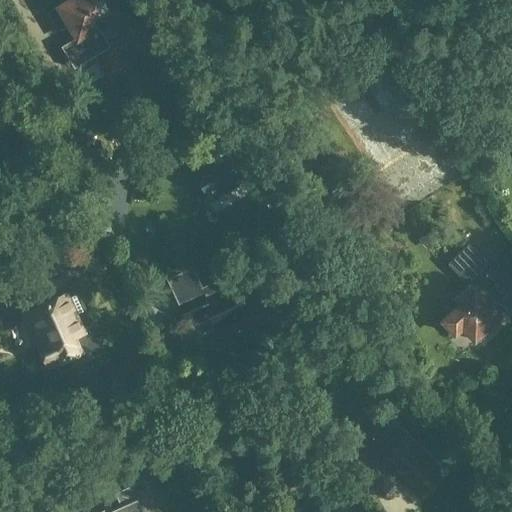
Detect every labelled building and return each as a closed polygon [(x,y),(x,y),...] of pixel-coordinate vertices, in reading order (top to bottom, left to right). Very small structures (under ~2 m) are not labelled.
[(73,39),(81,53),(96,44),(87,29),(96,24),(81,0),(67,0),(48,11),(57,27),(68,20),(77,36),(73,39)] [(81,0),(96,24),(108,17),(117,33),(130,26),(120,9),(116,11),(109,0),(81,0)] [(223,0),(231,12),(250,0),(249,0),(223,0)] [(100,64),(118,53),(112,43),(94,53),(100,64)] [(118,53),(100,64),(106,75),(124,64),(118,53)] [(47,144),(62,178),(90,166),(82,146),(79,147),(73,133),(47,144)] [(204,162),(192,169),(214,203),(242,186),(239,181),(249,175),(237,156),(240,154),(226,133),(204,147),(212,160),(205,163),(204,162)] [(113,232),(101,200),(80,208),(91,240),(113,232)] [(455,332),(461,325),(474,338),(475,337),(479,341),(500,320),(496,317),(498,315),(490,307),(494,302),(473,280),(489,264),(468,242),(448,262),(469,284),(446,307),(451,312),(443,320),(455,332)] [(187,318),(210,307),(219,325),(251,310),(238,283),(206,298),(203,293),(180,304),(187,318)] [(37,343),(47,365),(89,346),(83,331),(83,330),(66,291),(27,309),(41,341),(37,343)] [(139,350),(107,370),(121,393),(153,374),(139,350)] [(378,460),(381,457),(420,494),(441,471),(402,434),(401,436),(388,424),(366,448),(378,460)] [(373,465),(347,440),(338,450),(364,475),(373,465)] [(142,511),(139,505),(153,499),(145,479),(115,492),(121,506),(106,511),(142,511)] [(305,510),(318,495),(308,486),(295,501),(305,510)]
